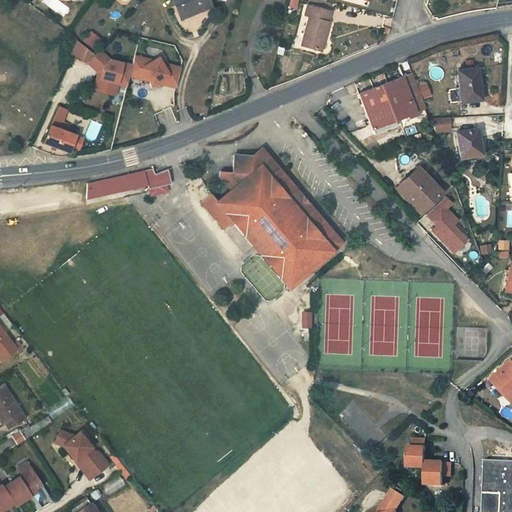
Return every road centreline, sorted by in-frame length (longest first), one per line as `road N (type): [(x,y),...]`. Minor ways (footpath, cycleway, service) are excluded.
road 1 (residential): [(286,95),(511,332)]
road 2 (tertiary): [(286,95),(130,157),(0,175)]
road 3 (unknown): [(511,342),(456,389),(452,408),(457,433),(511,439)]
road 4 (tertiary): [(399,47),(286,95)]
